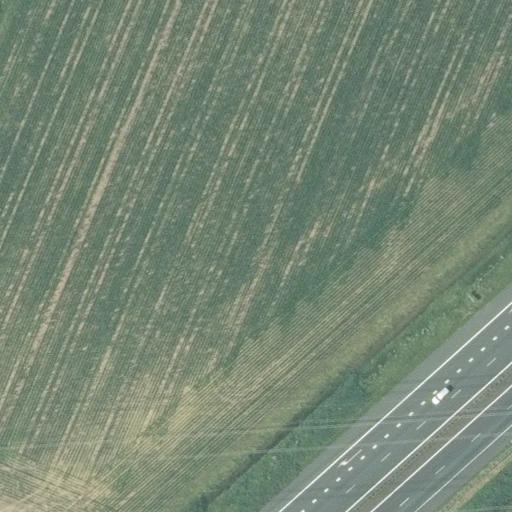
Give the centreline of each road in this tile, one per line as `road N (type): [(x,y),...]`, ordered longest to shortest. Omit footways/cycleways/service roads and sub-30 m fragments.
road 1 (track): [(511,207),(175,511),(0,26),(11,0)]
road 2 (motorway): [(511,344),(325,511)]
road 3 (motorway): [(393,511),(511,405)]
